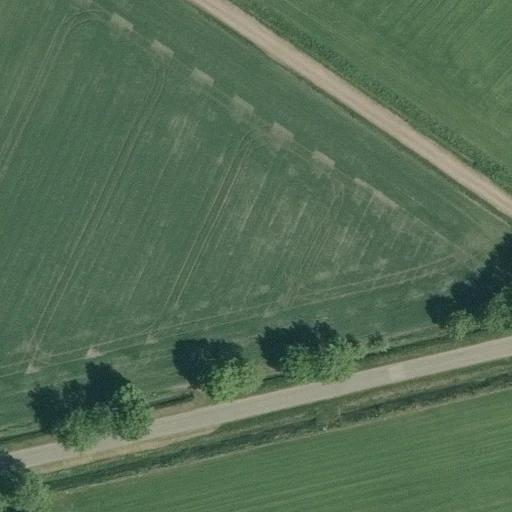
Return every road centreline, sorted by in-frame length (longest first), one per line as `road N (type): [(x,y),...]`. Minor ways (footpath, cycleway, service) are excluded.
road 1 (unclassified): [(0,468),(511,348)]
road 2 (track): [(191,0),(511,218)]
